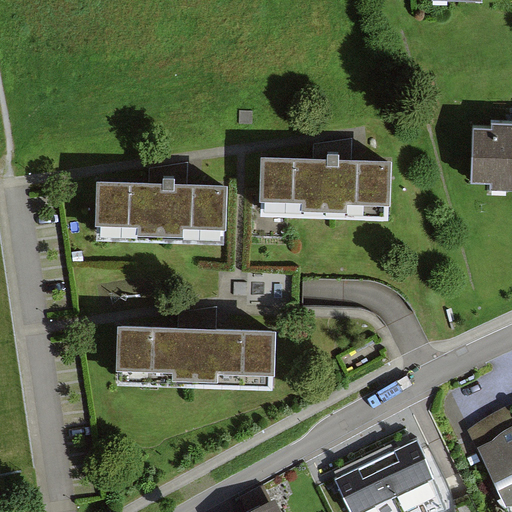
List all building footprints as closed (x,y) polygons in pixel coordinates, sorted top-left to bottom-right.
[(490,127),(471,127),(470,180),(490,180),(490,185),(511,185),(511,123),(490,123),(490,127)] [(390,159),(263,155),(261,209),(388,214),(390,159)] [(220,187),(93,182),(91,236),(217,241),(220,187)] [(271,332),(117,326),(114,380),(269,386),(271,332)] [(511,422),(479,443),(506,498),(511,496),(511,422)] [(430,511),(446,506),(417,436),(337,473),(354,511),(430,511)] [(286,511),(278,497),(248,511),(286,511)]
